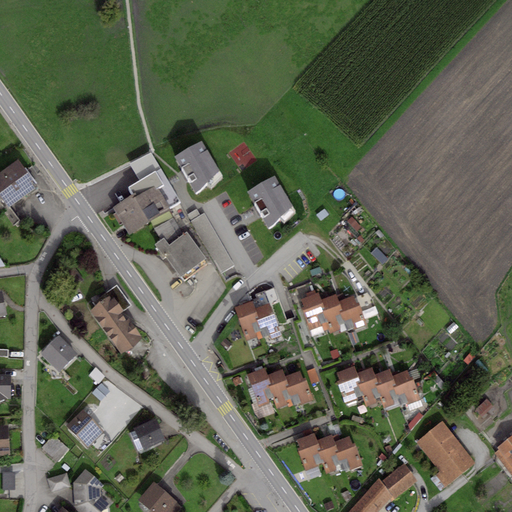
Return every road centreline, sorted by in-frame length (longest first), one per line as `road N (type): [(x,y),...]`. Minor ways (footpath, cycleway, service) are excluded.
road 1 (primary): [(83,210),(279,488)]
road 2 (residential): [(279,488),(245,474),(130,389),(33,292)]
road 3 (residential): [(33,292),(28,511)]
road 4 (primary): [(0,95),(83,210)]
